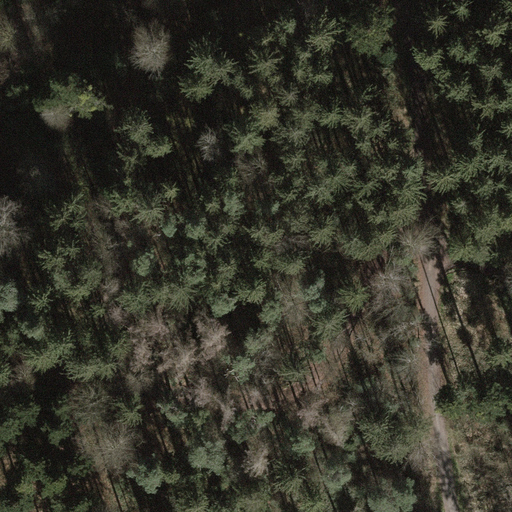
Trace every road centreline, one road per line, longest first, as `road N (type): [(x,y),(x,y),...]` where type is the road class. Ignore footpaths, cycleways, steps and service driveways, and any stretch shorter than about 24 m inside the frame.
road 1 (track): [(422,183),(329,360),(288,395),(221,403),(0,346)]
road 2 (track): [(422,183),(452,511)]
road 3 (track): [(403,0),(422,183)]
